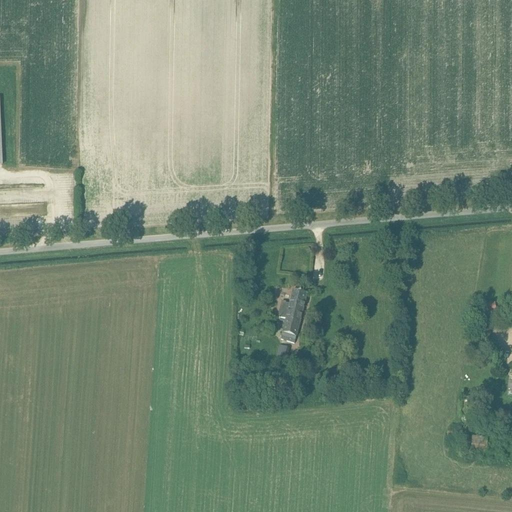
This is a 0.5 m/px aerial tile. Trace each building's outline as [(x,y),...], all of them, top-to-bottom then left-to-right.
[(241,289),(247,298),(258,290),(252,281),(241,289)] [(290,305),(283,303),(278,318),(287,320),(281,341),(295,344),(307,294),(293,291),(290,305)] [(496,313),(495,303),(482,304),(483,314),(496,313)] [(486,354),(489,328),(476,326),(473,353),(486,354)] [(284,371),(297,375),(300,364),(287,360),(290,349),(280,346),(275,364),(285,367),(284,371)] [(312,369),(305,367),(304,376),(310,378),(312,369)] [(510,424),(510,413),(494,412),(493,424),(510,424)] [(471,445),(471,457),(497,461),(498,453),(487,452),(487,446),(471,445)]
